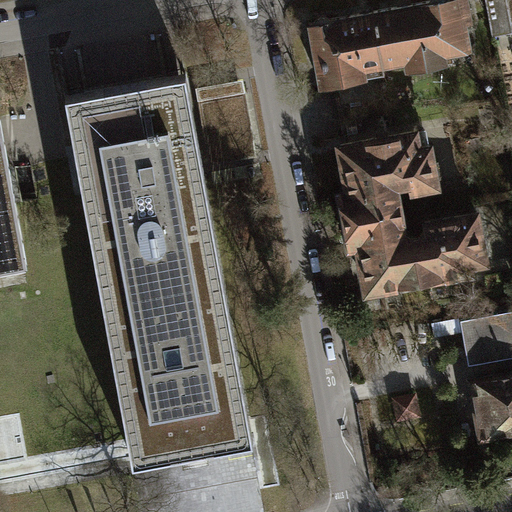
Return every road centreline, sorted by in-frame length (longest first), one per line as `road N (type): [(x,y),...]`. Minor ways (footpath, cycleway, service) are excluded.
road 1 (residential): [(259,0),(351,511)]
road 2 (residential): [(0,39),(199,0)]
